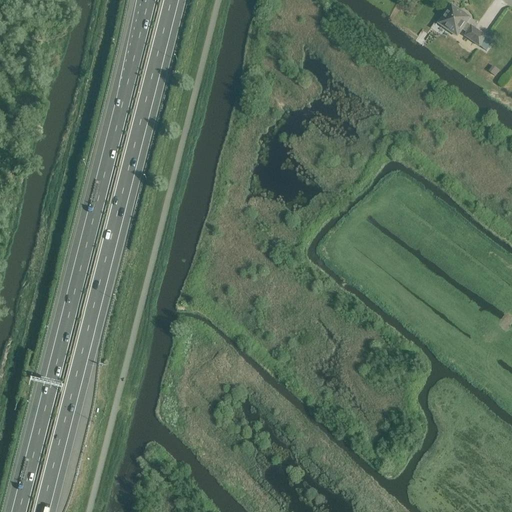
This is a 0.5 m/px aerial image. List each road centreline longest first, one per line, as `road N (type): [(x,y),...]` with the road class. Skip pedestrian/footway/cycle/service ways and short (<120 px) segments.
road 1 (motorway): [(43,511),(174,0)]
road 2 (motorway): [(148,0),(18,511)]
